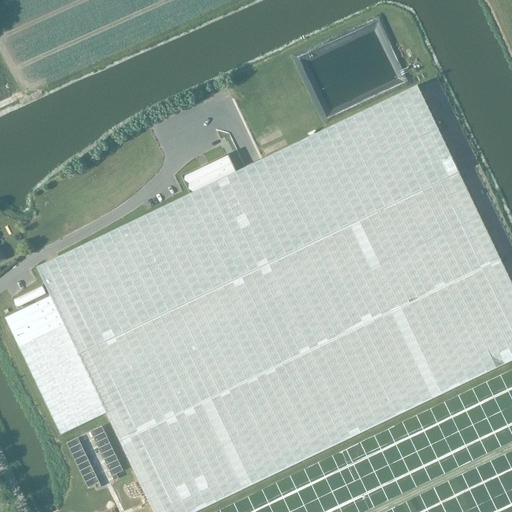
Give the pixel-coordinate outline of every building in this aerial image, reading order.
[(189,194),(36,267),(50,296),(105,413),(153,511),(194,511),(511,359),(511,284),(416,85),(235,172),(227,154),(207,164),(206,163),(201,166),(201,167),(181,176),(189,194)] [(105,413),(50,296),(4,318),(60,434),(105,413)] [(90,432),(95,443),(106,438),(101,427),(90,432)] [(71,455),(83,449),(77,438),(66,443),(71,455)] [(101,454),(112,449),(106,438),(95,443),(101,454)] [(77,466),(88,460),(83,449),(71,455),(77,466)] [(106,465),(117,460),(112,449),(101,454),(106,465)] [(82,477),(93,471),(88,460),(77,466),(82,477)] [(106,465),(111,476),(116,474),(122,471),(117,460),(106,465)] [(94,485),(99,482),(93,471),(82,477),(87,488),(94,485)]
